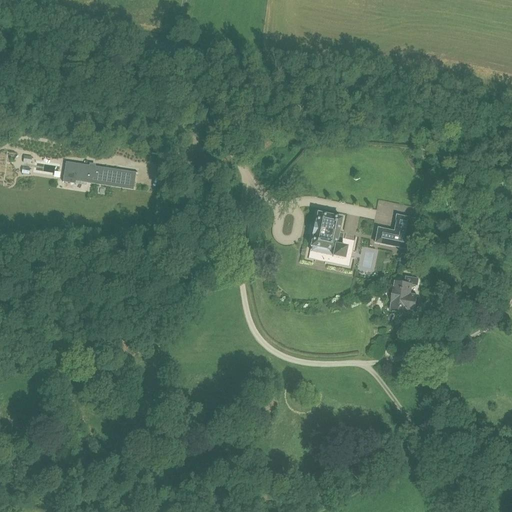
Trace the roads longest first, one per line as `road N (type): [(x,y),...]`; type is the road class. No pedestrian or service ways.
road 1 (unclassified): [(511,114),(0,13)]
road 2 (track): [(425,445),(320,511)]
